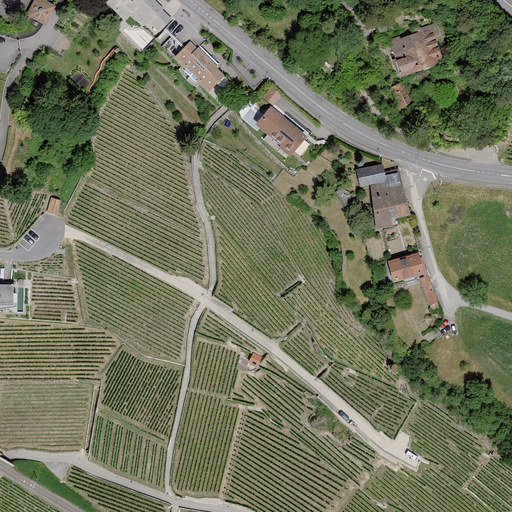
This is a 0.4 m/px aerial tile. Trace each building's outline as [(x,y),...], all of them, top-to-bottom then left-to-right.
[(55,4),(45,0),(35,0),(29,15),(47,22),(55,4)] [(158,34),(173,19),(153,0),(107,0),(105,2),(125,22),(135,11),(158,34)] [(434,25),(389,40),(401,76),(446,61),(434,25)] [(225,76),(191,42),(175,58),(208,92),(225,76)] [(412,103),(401,83),(391,89),(402,109),(412,103)] [(271,87),(262,96),(271,106),(280,97),(271,87)] [(306,135),(271,108),(254,129),(289,156),(306,135)] [(386,183),(383,166),(357,170),(361,187),(386,183)] [(404,184),(372,190),(378,225),(410,219),(404,184)] [(438,307),(422,254),(391,263),(397,285),(421,278),(431,309),(438,307)] [(14,281),(0,280),(0,306),(17,306),(17,291),(14,291),(14,281)]
